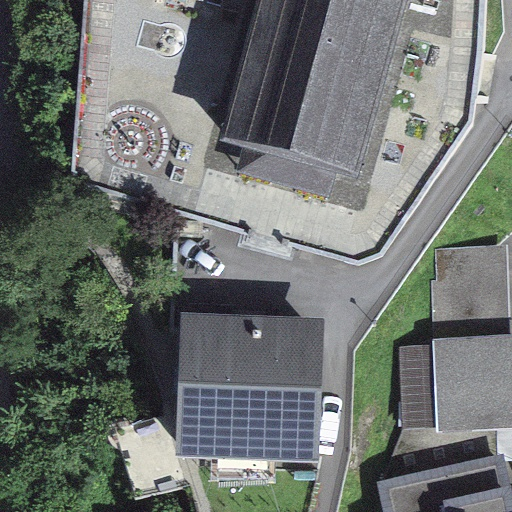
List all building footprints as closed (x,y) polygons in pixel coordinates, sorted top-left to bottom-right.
[(417,0),(261,0),(219,147),(244,155),(238,176),(327,202),(334,179),(363,187),(417,0)] [(432,280),(433,332),(434,344),(510,342),(507,248),(438,250),(439,280),(432,280)] [(179,324),(177,458),(321,461),(324,327),(179,324)] [(511,341),(510,342),(434,344),(435,440),(511,436),(511,341)] [(506,511),(499,472),(383,494),(386,511),(506,511)]
